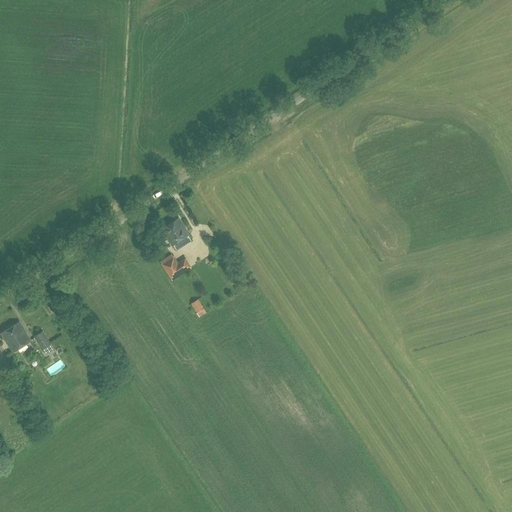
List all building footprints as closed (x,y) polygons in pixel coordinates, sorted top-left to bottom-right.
[(177,250),(191,241),(187,235),(189,234),(179,218),(162,229),(173,245),(177,250)] [(173,279),(183,271),(172,255),(162,262),(173,279)] [(204,308),(205,308),(199,299),(191,304),(197,313),(199,317),(206,313),(204,308)] [(13,352),(31,340),(19,321),(1,333),(13,352)] [(50,344),(52,343),(43,330),(34,336),(42,349),(43,349),(46,354),(54,349),(50,344)] [(22,381),(14,367),(7,371),(15,385),(22,381)]
